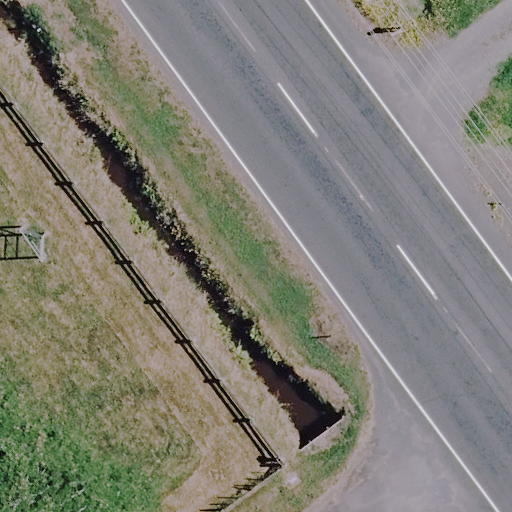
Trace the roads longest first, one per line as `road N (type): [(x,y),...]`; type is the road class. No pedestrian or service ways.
road 1 (primary): [(211,0),(511,406)]
road 2 (unknown): [(511,413),(373,511)]
